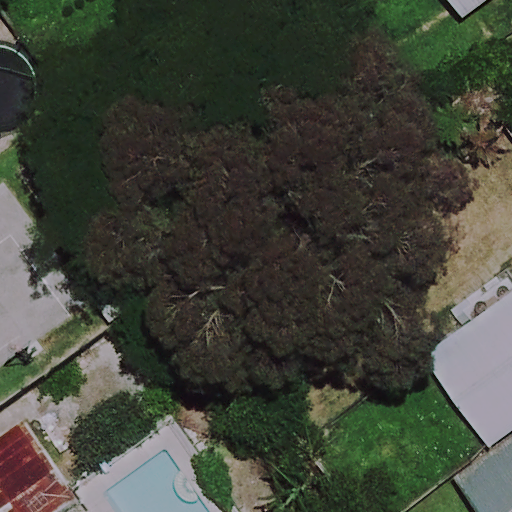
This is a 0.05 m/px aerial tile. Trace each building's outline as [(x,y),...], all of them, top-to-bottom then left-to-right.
[(246,0),(162,0),(192,40),(246,0)] [(483,0),(458,0),(467,12),(483,0)] [(494,445),(511,432),(511,283),(423,348),(494,445)] [(221,511),(180,455),(108,507),(111,511),(221,511)] [(82,511),(64,474),(7,502),(11,511),(82,511)]
